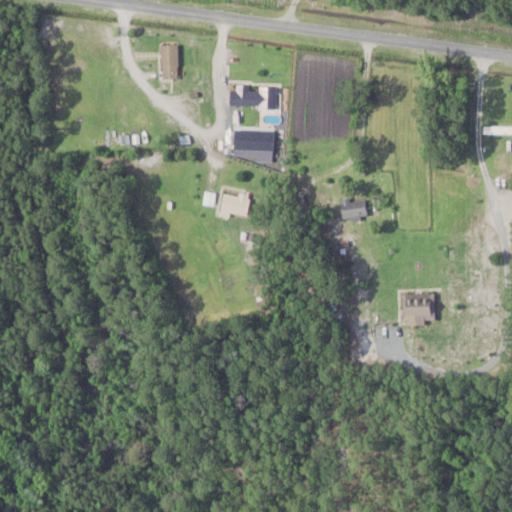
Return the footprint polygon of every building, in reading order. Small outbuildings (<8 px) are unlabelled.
[(179,43),(162,43),(162,77),(179,77),(179,43)] [(277,106),(277,86),(230,85),(230,105),(277,106)] [(250,193),(223,192),(222,213),(249,214),(250,193)] [(341,199),(342,217),(367,216),(366,198),(341,199)] [(436,321),(436,291),(403,291),(403,321),(436,321)]
